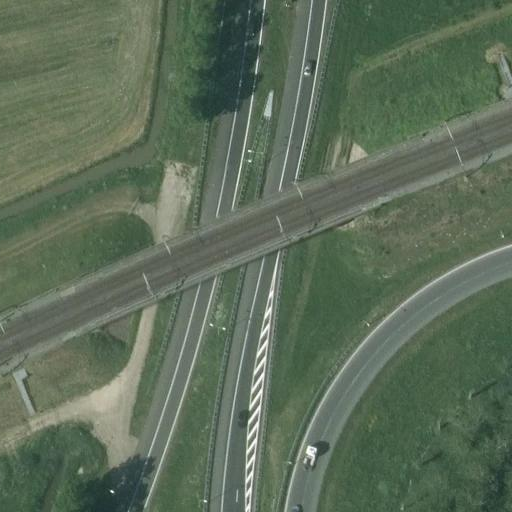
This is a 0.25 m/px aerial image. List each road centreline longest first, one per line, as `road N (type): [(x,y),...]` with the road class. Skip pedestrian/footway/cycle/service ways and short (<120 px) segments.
road 1 (motorway): [(248,0),(224,158),(135,511)]
road 2 (motorway): [(317,0),(262,286),(233,511)]
road 3 (track): [(138,505),(120,417),(160,253),(157,227),(119,208),(0,258)]
road 4 (track): [(286,352),(353,80),(442,31),(511,6)]
road 5 (motorway): [(295,511),(312,435),(346,376),(400,320),(511,256)]
road 6 (track): [(0,445),(80,408),(122,406)]
